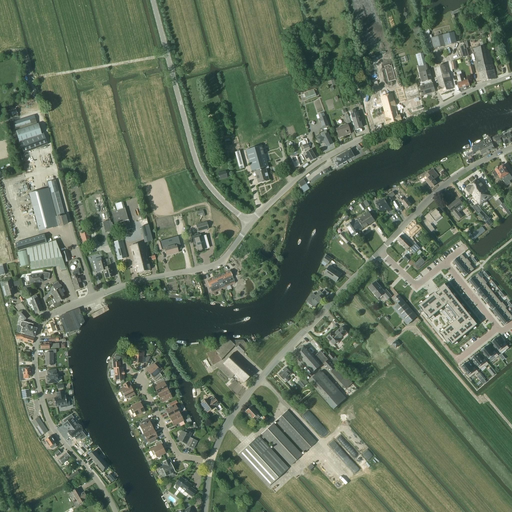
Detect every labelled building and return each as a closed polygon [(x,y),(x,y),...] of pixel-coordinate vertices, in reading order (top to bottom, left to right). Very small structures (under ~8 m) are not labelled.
[(412,27),(415,35),(421,34),(419,25),(412,27)] [(454,32),(442,35),(430,38),(433,49),(445,46),(457,43),(454,32)] [(487,72),(489,80),(496,79),(494,70),(488,45),(484,46),(485,49),(488,64),(488,65),(485,66),(487,72)] [(465,46),(460,47),(464,58),(469,57),(467,49),(466,49),(465,46)] [(481,82),(489,80),(487,72),(485,66),(488,65),(488,64),(485,49),(484,46),(474,49),(479,72),(481,82)] [(416,55),(419,67),(426,65),(423,53),(416,55)] [(441,79),(444,91),(453,89),(446,64),(440,66),(444,78),(441,79)] [(419,67),(418,67),(421,82),(432,80),(430,70),(428,71),(427,65),(426,65),(419,67)] [(385,68),(389,80),(395,78),(391,66),(385,68)] [(444,91),(441,79),(444,78),(440,66),(434,68),(439,85),(437,85),(437,88),(439,93),(444,92),(444,91)] [(468,80),(465,80),(463,74),(457,76),(459,83),(457,83),(459,89),(469,85),(468,80)] [(433,83),(420,87),(422,96),(435,92),(433,83)] [(306,100),(316,96),(314,90),(304,94),(306,100)] [(392,93),(380,97),(386,118),(385,119),(386,124),(401,120),(399,115),(398,116),(394,102),(394,100),(392,93)] [(357,113),(356,113),(355,110),(349,111),(350,115),(351,115),(353,122),(359,120),(357,113)] [(319,118),(322,128),(328,126),(325,116),(319,118)] [(362,128),(359,120),(353,122),(355,130),(362,128)] [(16,132),(19,142),(41,134),(38,124),(16,131),(16,132)] [(350,133),(347,125),(336,129),(339,137),(350,133)] [(511,128),(511,129),(511,132),(502,136),(505,144),(511,141),(511,128)] [(326,134),(325,131),(320,133),(322,136),(317,139),(319,143),(321,141),(323,144),(324,144),(325,146),(326,146),(327,146),(332,144),(327,133),(326,134)] [(23,153),(48,145),(44,133),(41,134),(19,142),(23,153)] [(500,134),(491,138),(492,141),(495,139),(498,144),(502,143),(502,142),(500,138),(502,137),(501,137),(500,134)] [(491,138),(484,141),(486,145),(490,151),(495,149),(492,143),(493,142),(492,141),(491,138)] [(477,146),(472,148),(475,153),(480,150),(482,155),(490,151),(486,145),(484,141),(477,145),(477,146)] [(245,150),(252,173),(255,172),(258,183),(269,180),(265,169),(268,168),(262,146),(245,150)] [(311,150),(303,154),(306,159),(308,158),(310,161),(315,158),(311,150)] [(342,153),(348,163),(353,161),(352,161),(348,163),(347,160),(353,157),(353,155),(352,152),(351,152),(349,150),(343,154),(342,153)] [(348,163),(342,153),(342,154),(336,158),(337,161),(335,162),(338,168),(343,165),(342,163),(346,161),(348,163),(343,166),(348,163)] [(296,156),(291,158),(295,168),(300,166),(296,156)] [(502,178),(505,183),(508,188),(511,186),(511,177),(509,173),(504,165),(498,168),(498,167),(497,167),(496,168),(496,169),(495,170),(496,171),(493,173),(495,176),(498,174),(501,179),(502,178)] [(427,179),(425,180),(431,187),(436,183),(434,180),(438,176),(433,169),(425,176),(427,179)] [(225,171),(218,173),(220,179),(227,178),(226,177),(226,176),(225,171)] [(49,188),(56,216),(59,216),(60,216),(65,215),(56,179),(47,182),(48,188),(49,188)] [(466,188),(477,204),(479,206),(492,196),(484,185),(483,186),(478,179),(466,188)] [(298,183),(301,187),(303,191),(308,188),(303,180),(298,183)] [(55,217),(56,216),(49,188),(48,188),(29,193),(39,231),(58,226),(55,217)] [(386,196),(390,203),(394,200),(392,197),(395,195),(393,192),(386,196)] [(401,202),(406,208),(411,205),(406,198),(404,200),(402,198),(400,200),(401,202)] [(459,198),(451,204),(452,205),(448,208),(452,212),(458,219),(462,216),(456,209),(463,204),(459,198)] [(500,198),(497,200),(501,205),(501,206),(503,208),(503,209),(506,206),(503,203),(504,203),(501,198),(500,198)] [(376,204),(377,205),(377,207),(378,207),(381,211),(386,211),(385,210),(386,210),(388,212),(391,210),(384,199),(380,201),(376,202),(377,204),(376,204)] [(118,210),(123,208),(121,202),(115,204),(117,210),(111,212),(115,224),(122,222),(118,210)] [(424,217),(427,220),(427,221),(424,223),(431,232),(435,230),(430,224),(433,222),(433,223),(442,216),(439,213),(439,212),(438,212),(436,209),(431,213),(430,212),(424,217)] [(353,222),(359,231),(375,221),(369,212),(357,219),(354,221),(353,222)] [(489,218),(483,212),(482,212),(481,212),(478,215),(482,219),(483,219),(486,222),(489,218)] [(55,217),(58,226),(68,224),(66,215),(65,215),(60,216),(59,216),(56,216),(55,217)] [(132,228),(129,220),(123,222),(125,231),(132,228)] [(415,221),(406,231),(412,237),(418,232),(421,228),(415,221)] [(196,225),(198,232),(208,229),(206,222),(196,225)] [(352,235),(359,231),(353,222),(346,226),(352,235)] [(148,225),(140,227),(144,243),(153,240),(148,225)] [(472,235),(471,236),(474,240),(477,238),(485,231),(481,227),(474,233),(472,235)] [(17,242),(15,243),(17,251),(19,250),(46,242),(43,234),(17,242)] [(194,244),(196,244),(198,251),(207,248),(205,242),(207,241),(206,236),(199,237),(198,235),(192,237),(194,244)] [(397,240),(407,250),(410,253),(412,251),(415,254),(420,248),(416,244),(413,247),(412,245),(408,241),(407,239),(402,235),(397,240)] [(122,240),(112,242),(117,260),(127,258),(122,240)] [(64,265),(59,251),(56,241),(48,243),(26,249),(26,250),(17,252),(21,267),(30,265),(31,271),(59,266),(64,265)] [(150,270),(146,254),(143,243),(130,246),(137,273),(150,270)] [(178,251),(176,244),(175,244),(175,243),(171,244),(172,245),(164,247),(167,255),(171,254),(170,253),(178,251)] [(462,254),(453,262),(457,266),(467,259),(467,258),(466,259),(462,254)] [(323,261),(328,264),(331,259),(330,259),(331,258),(327,255),(326,256),(323,261)] [(101,258),(93,260),(97,272),(99,271),(103,270),(106,278),(114,276),(112,266),(107,267),(105,260),(102,261),(101,258)] [(418,269),(425,262),(421,258),(414,265),(418,269)] [(467,259),(457,266),(461,271),(471,263),(467,259)] [(471,263),(461,271),(465,276),(465,277),(474,269),(470,264),(471,264),(471,263)] [(330,266),(324,274),(336,282),(341,274),(330,266)] [(78,277),(78,275),(80,275),(79,269),(73,271),(71,274),(72,276),(76,290),(82,288),(84,287),(84,286),(84,285),(84,284),(83,284),(83,283),(82,283),(80,277),(78,277)] [(226,272),(221,275),(224,281),(226,287),(235,283),(230,271),(226,273),(226,272)] [(42,272),(42,274),(29,276),(30,284),(44,281),(44,279),(49,280),(50,273),(42,272)] [(478,274),(469,281),(473,286),(482,279),(478,274)] [(221,275),(214,277),(219,290),(226,287),(224,281),(221,275)] [(219,290),(214,277),(210,279),(210,280),(207,281),(212,293),(219,290)] [(482,279),(473,286),(477,291),(486,284),(487,283),(483,278),(482,279)] [(2,287),(4,286),(7,296),(15,294),(11,281),(10,282),(9,280),(1,283),(2,287)] [(52,285),(55,291),(51,293),(54,298),(63,293),(60,289),(62,288),(61,284),(60,285),(58,282),(52,285)] [(376,282),(370,286),(369,288),(378,298),(383,294),(387,299),(391,296),(386,290),(384,291),(376,282)] [(421,304),(418,306),(429,319),(431,317),(433,316),(439,311),(442,309),(442,308),(454,322),(444,330),(442,332),(440,334),(448,344),(450,342),(452,345),(454,343),(457,341),(463,337),(465,335),(473,328),(475,326),(477,325),(470,315),(468,313),(463,307),(461,305),(455,297),(453,294),(448,288),(446,286),(444,284),(439,289),(440,290),(436,293),(435,292),(430,297),(427,299),(423,302),(421,304)] [(486,284),(477,291),(481,296),(490,289),(486,284)] [(490,289),(481,296),(485,301),(494,293),(490,289)] [(317,304),(318,303),(319,303),(327,295),(323,291),(322,293),(320,291),(316,295),(313,293),(308,301),(308,302),(308,303),(309,304),(315,308),(317,304)] [(51,300),(53,304),(54,308),(61,304),(60,302),(66,299),(63,293),(54,298),(51,300)] [(494,293),(485,301),(489,305),(498,298),(494,293)] [(43,311),(38,298),(37,298),(36,295),(31,297),(32,300),(31,301),(36,314),(43,311)] [(394,299),(398,304),(395,307),(408,323),(417,316),(399,295),(394,299)] [(498,298),(489,305),(493,310),(501,303),(498,298)] [(501,303),(493,310),(497,315),(506,308),(507,308),(502,302),(501,303)] [(59,316),(66,333),(69,332),(69,333),(79,329),(84,322),(79,308),(59,316)] [(506,308),(497,315),(501,320),(509,313),(506,308)] [(28,317),(23,311),(19,315),(25,320),(28,317)] [(511,316),(509,313),(501,320),(505,325),(504,325),(505,325),(511,319),(511,316)] [(21,333),(24,334),(24,335),(34,337),(37,329),(32,327),(33,324),(29,323),(23,321),(23,322),(21,322),(20,325),(21,327),(22,327),(21,333)] [(56,332),(55,331),(53,323),(47,325),(49,333),(52,332),(53,333),(56,332)] [(340,339),(347,333),(341,327),(334,333),(333,332),(327,337),(330,341),(329,342),(329,344),(331,346),(333,346),(334,345),(340,339)] [(34,338),(24,335),(24,336),(21,335),(16,335),(16,339),(21,339),(23,339),(23,341),(32,343),(34,338)] [(497,338),(491,342),(492,342),(500,353),(505,349),(506,350),(509,348),(505,343),(502,345),(497,338)] [(218,354),(209,358),(213,365),(221,360),(221,359),(234,346),(236,348),(240,344),(246,350),(249,347),(243,340),(231,340),(230,339),(225,340),(216,351),(218,354)] [(240,344),(236,348),(242,354),(243,353),(246,350),(240,344)] [(330,372),(331,372),(335,367),(328,359),(329,359),(321,350),(314,357),(305,346),(300,350),(306,357),(307,356),(310,359),(311,359),(313,361),(313,362),(318,368),(321,365),(323,364),(330,372)] [(487,346),(481,350),(482,351),(482,350),(489,359),(494,355),(495,357),(496,359),(499,356),(498,355),(496,352),(494,351),(492,353),(487,346)] [(49,350),(49,353),(45,353),(45,365),(53,365),(53,353),(56,353),(56,350),(49,350)] [(313,373),(318,368),(313,362),(313,361),(311,359),(310,359),(307,356),(306,357),(300,350),(296,354),(313,373)] [(137,353),(133,353),(132,362),(143,363),(144,351),(142,351),(137,351),(137,353)] [(223,363),(235,375),(244,383),(254,372),(233,352),(223,363)] [(477,354),(471,359),(472,359),(480,369),(485,365),(486,367),(489,364),(484,359),(482,361),(477,355),(477,354)] [(115,376),(114,376),(114,382),(115,382),(120,381),(120,380),(124,379),(124,375),(124,372),(123,372),(123,367),(120,368),(120,362),(113,362),(113,369),(114,369),(115,376)] [(467,362),(461,367),(470,377),(475,374),(476,375),(479,373),(474,367),(472,369),(467,363),(467,362)] [(230,380),(235,375),(223,363),(218,368),(230,380)] [(156,366),(154,364),(147,370),(153,378),(152,378),(155,381),(162,376),(159,373),(163,370),(161,368),(158,365),(156,366)] [(335,367),(331,372),(346,389),(353,383),(337,366),(335,367)] [(21,374),(23,374),(24,378),(29,378),(28,377),(31,376),(31,369),(23,369),(23,367),(19,367),(19,371),(20,371),(21,374)] [(290,379),(287,376),(291,372),(286,367),(279,374),(284,379),(287,382),(290,379)] [(47,377),(48,384),(58,382),(58,380),(59,380),(58,376),(57,377),(57,375),(56,370),(47,371),(48,376),(47,377)] [(309,382),(326,401),(334,410),(347,399),(323,372),(320,371),(309,382)] [(302,388),(302,387),(306,384),(305,383),(307,382),(304,378),(302,380),(301,378),(297,383),(302,388)] [(156,385),(154,386),(158,394),(168,390),(164,381),(162,382),(161,379),(155,382),(156,385)] [(131,384),(130,381),(122,385),(124,388),(119,390),(120,392),(122,396),(124,395),(126,398),(127,399),(128,399),(129,399),(130,398),(130,397),(130,396),(134,394),(130,385),(131,384)] [(168,390),(158,394),(162,402),(172,398),(170,394),(171,393),(171,392),(171,391),(170,390),(169,390),(168,390)] [(61,408),(70,406),(68,399),(66,400),(65,396),(64,396),(64,391),(56,392),(57,397),(54,398),(55,406),(60,405),(61,408)] [(213,396),(209,399),(208,398),(205,401),(204,400),(203,400),(202,400),(201,400),(201,401),(201,402),(201,403),(201,404),(207,412),(219,404),(213,396)] [(132,414),(135,413),(136,416),(145,412),(140,403),(129,408),(132,414)] [(170,418),(179,413),(179,412),(180,411),(180,409),(180,408),(179,408),(178,408),(177,408),(176,405),(166,410),(170,418)] [(259,417),(257,414),(250,407),(246,411),(252,418),(253,418),(255,421),(259,417)] [(287,410),(275,421),(304,453),(317,441),(287,410)] [(183,421),(179,413),(170,418),(173,426),(183,421)] [(66,423),(63,425),(67,430),(73,426),(75,424),(72,420),(76,417),(73,414),(64,420),(66,423)] [(38,417),(31,422),(41,436),(48,432),(38,417)] [(142,424),(140,425),(144,434),(153,429),(151,424),(152,424),(150,420),(149,421),(148,419),(141,422),(142,424)] [(263,436),(261,437),(263,439),(265,438),(290,466),(302,455),(283,434),(282,433),(273,423),(261,434),(263,436)] [(76,425),(68,431),(70,433),(69,434),(72,438),(83,431),(82,427),(78,425),(76,427),(76,425)] [(144,434),(141,435),(145,443),(149,441),(150,444),(157,441),(155,438),(157,437),(153,429),(144,434)] [(189,447),(193,439),(190,437),(192,433),(190,432),(185,430),(184,432),(181,431),(180,431),(179,431),(179,432),(178,433),(179,434),(179,435),(177,440),(186,444),(185,445),(189,447)] [(51,436),(44,440),(49,447),(50,447),(51,449),(53,449),(56,447),(56,445),(55,444),(56,443),(51,436)] [(259,436),(238,454),(238,455),(267,487),(268,487),(288,468),(262,440),(261,438),(259,436)] [(156,446),(150,449),(151,451),(153,456),(155,454),(157,457),(158,458),(159,458),(160,458),(160,457),(161,457),(161,456),(161,455),(165,453),(161,444),(162,444),(161,440),(157,442),(155,443),(156,446)] [(88,454),(103,472),(102,471),(105,464),(106,465),(106,464),(95,451),(94,451),(95,451),(89,456),(88,454)] [(66,452),(59,459),(58,459),(57,461),(61,465),(70,456),(66,452)] [(228,465),(232,461),(227,456),(224,460),(228,465)] [(165,464),(159,468),(160,470),(162,474),(165,473),(166,476),(168,475),(168,474),(170,478),(175,475),(174,474),(173,475),(172,473),(173,472),(175,471),(170,463),(172,462),(170,459),(164,462),(165,464)] [(175,484),(176,484),(185,491),(185,492),(192,497),(196,491),(189,486),(191,484),(181,477),(175,484)] [(84,492),(81,494),(78,488),(72,492),(79,504),(84,500),(84,499),(87,497),(84,492)]
